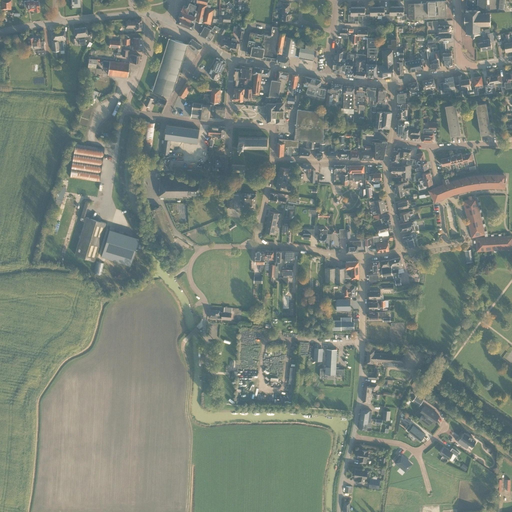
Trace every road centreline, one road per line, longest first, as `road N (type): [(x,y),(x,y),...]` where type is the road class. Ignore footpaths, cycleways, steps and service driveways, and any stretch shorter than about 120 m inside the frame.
road 1 (residential): [(352,436),(362,255)]
road 2 (track): [(187,511),(186,338)]
road 3 (residential): [(186,338),(205,314),(189,279),(194,256),(211,246),(255,245)]
road 4 (residential): [(165,116),(124,109),(142,66),(149,13)]
